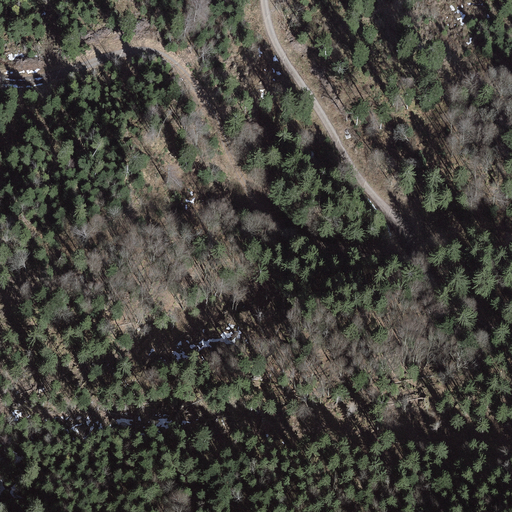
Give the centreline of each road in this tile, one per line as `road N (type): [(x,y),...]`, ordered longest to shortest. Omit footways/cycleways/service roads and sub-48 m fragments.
road 1 (track): [(414,250),(376,262),(295,240),(269,221),(251,204),(210,113),(172,62),(143,52),(39,79),(0,78)]
road 2 (track): [(263,0),(277,47),(375,204),(452,303),(511,338)]
